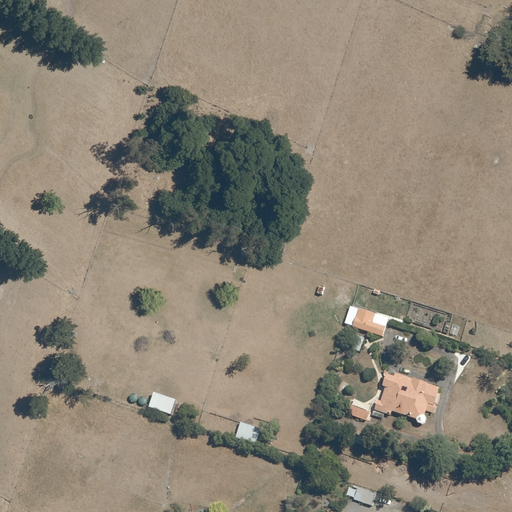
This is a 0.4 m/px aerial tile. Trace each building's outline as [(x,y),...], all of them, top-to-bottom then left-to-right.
[(377,313),(361,308),(355,328),(385,337),(388,326),(375,322),(377,313)] [(460,325),(451,323),(449,334),(458,336),(460,325)] [(443,388),(388,371),(376,411),(390,416),(391,412),(413,418),(413,419),(425,423),(429,412),(435,414),(443,388)] [(179,399),(157,392),(152,407),(174,414),(179,399)] [(369,413),(351,406),(348,416),(366,422),(369,413)] [(263,428),(243,422),(239,434),(259,440),(263,428)] [(377,494),(358,487),(353,500),(373,507),(377,494)]
